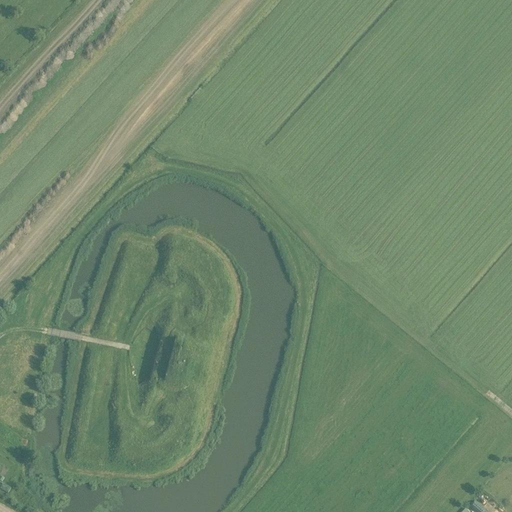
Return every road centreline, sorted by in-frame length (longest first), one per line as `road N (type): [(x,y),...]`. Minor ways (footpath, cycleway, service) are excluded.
road 1 (track): [(89,340),(124,237),(152,242),(170,230),(200,237),(223,257),(238,299),(233,328),(207,430),(174,472),(145,480),(74,471),(63,455)]
road 2 (track): [(153,433),(123,400),(124,348),(141,312),(185,288)]
road 3 (track): [(93,446),(139,268)]
road 4 (track): [(0,335),(50,332),(153,355)]
